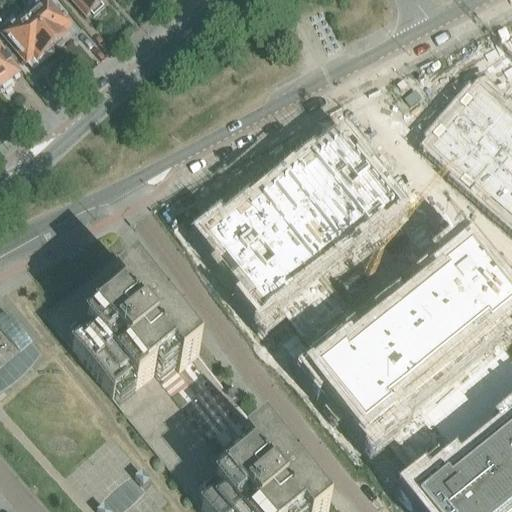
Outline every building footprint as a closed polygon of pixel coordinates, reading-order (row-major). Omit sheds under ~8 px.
[(97,0),(68,0),(86,20),(89,18),(92,22),(103,12),(100,8),(102,6),(97,0)] [(54,54),(75,37),(45,1),(24,18),(54,54)] [(32,72),(54,54),(24,18),(2,37),(32,72)] [(0,94),(4,96),(9,92),(9,86),(17,81),(0,57),(0,94)] [(511,88),(470,106),(422,166),(511,237),(511,88)] [(333,150),(205,253),(235,290),(413,511),(511,511),(511,372),(467,317),(333,150)] [(80,250),(64,258),(67,264),(83,256),(80,250)] [(123,268),(116,258),(115,258),(42,317),(199,511),(320,511),(305,493),(317,484),(293,455),(282,464),(231,401),(176,333),(188,324),(164,295),(152,304),(124,269),(132,263),(131,262),(123,268)] [(7,317),(0,323),(0,329),(21,353),(31,344),(7,317)] [(140,475),(134,481),(142,490),(148,485),(140,475)]
